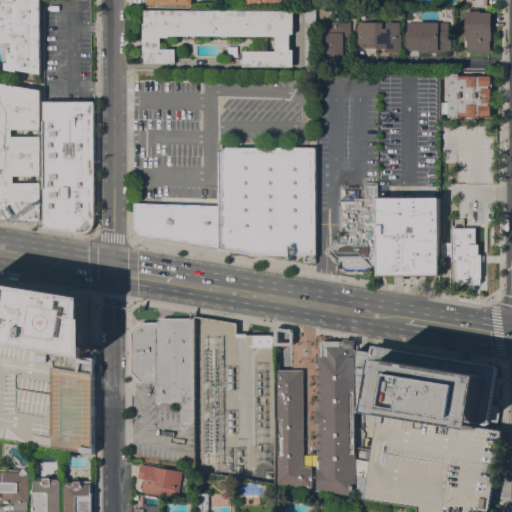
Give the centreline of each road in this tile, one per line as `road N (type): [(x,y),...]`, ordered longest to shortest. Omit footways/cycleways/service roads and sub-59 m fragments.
road 1 (residential): [(113,511),(111,0)]
road 2 (primary): [(406,318),(176,279)]
